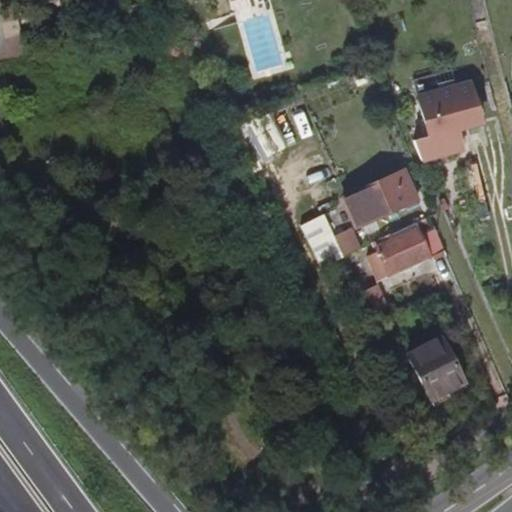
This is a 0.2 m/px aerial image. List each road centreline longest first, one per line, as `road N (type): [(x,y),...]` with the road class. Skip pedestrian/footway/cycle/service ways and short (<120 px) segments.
road 1 (primary): [(163,511),(0,311)]
road 2 (primary): [(75,511),(0,409)]
